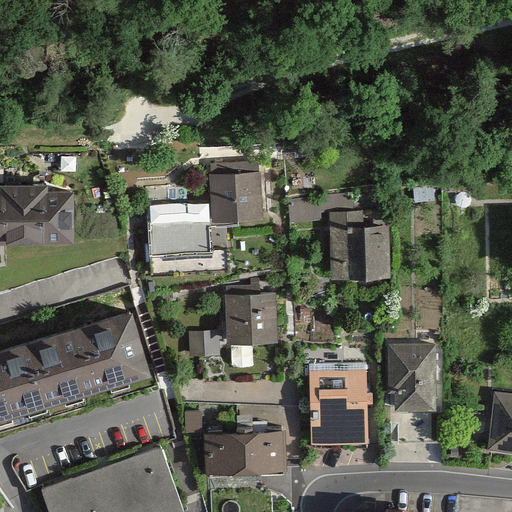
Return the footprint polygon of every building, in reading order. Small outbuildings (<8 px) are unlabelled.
[(216,178),(220,230),(262,226),(258,175),(216,178)] [(0,183),(0,240),(84,241),(84,184),(0,183)] [(364,211),(330,213),(334,282),(393,280),(391,228),(365,229),(364,211)] [(230,294),(230,348),(277,348),(277,294),(230,294)] [(0,347),(0,421),(163,376),(144,307),(0,347)] [(195,327),(194,350),(225,351),(226,328),(195,327)] [(439,345),(389,345),(388,415),(439,416),(439,345)] [(370,373),(315,372),(314,443),(369,444),(370,373)] [(511,390),(488,389),(483,450),(511,452),(511,390)] [(206,436),(206,475),(287,475),(287,435),(206,436)] [(47,486),(55,511),(189,511),(169,447),(47,486)]
